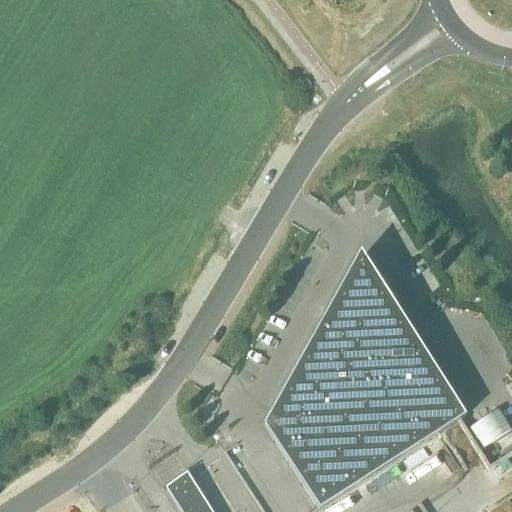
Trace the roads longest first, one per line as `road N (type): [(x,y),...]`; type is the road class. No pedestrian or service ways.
road 1 (unclassified): [(346,102),(148,407),(84,465),(13,511)]
road 2 (unclassified): [(440,7),(383,55),(346,102)]
road 3 (unclassified): [(346,102),(460,35)]
